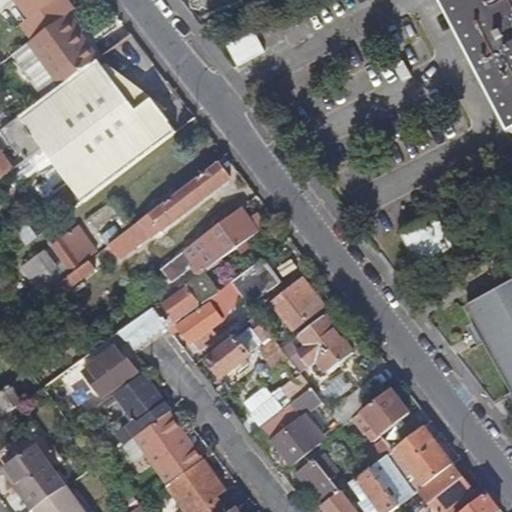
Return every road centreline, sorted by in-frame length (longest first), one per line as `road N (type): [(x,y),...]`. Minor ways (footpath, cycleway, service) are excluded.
road 1 (residential): [(136,0),(511,483)]
road 2 (residential): [(285,511),(171,365)]
